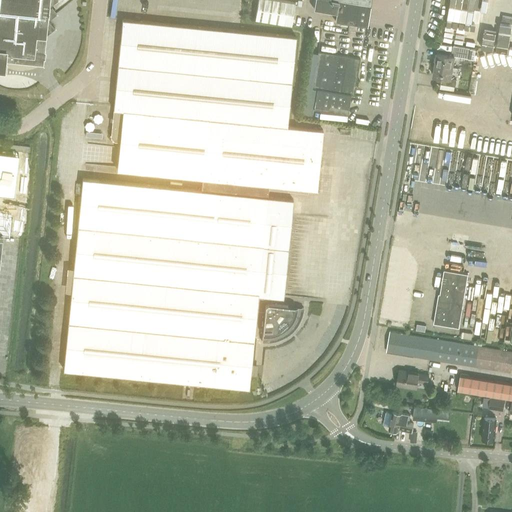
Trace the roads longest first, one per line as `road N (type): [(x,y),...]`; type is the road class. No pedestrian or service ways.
road 1 (secondary): [(316,399),(347,364),(362,327),(416,0)]
road 2 (secondary): [(0,399),(241,422),(289,415),(316,399)]
road 3 (unclassified): [(511,458),(359,441),(316,399)]
road 4 (unclassified): [(0,128),(25,125),(88,74),(100,0)]
